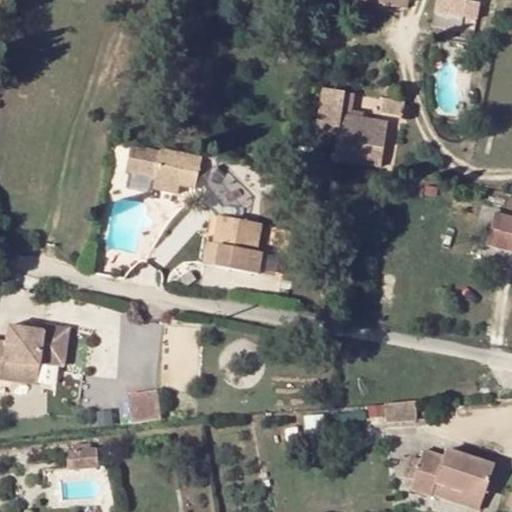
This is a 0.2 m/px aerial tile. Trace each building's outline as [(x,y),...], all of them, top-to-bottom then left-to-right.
[(355,0),(407,9),(408,0),(355,0)] [(455,0),(436,0),(435,12),(463,18),(466,3),(455,1),(455,0)] [(463,18),(435,12),(432,27),(473,35),(479,5),(466,3),(463,18)] [(344,93),(322,89),(316,130),(336,133),(332,160),(381,168),(388,123),(340,115),(341,111),(344,93)] [(353,93),(344,93),(341,111),(350,113),(353,93)] [(385,99),(382,114),(402,117),(405,102),(385,99)] [(156,177),(161,151),(131,145),(126,171),(156,177)] [(195,188),(202,158),(161,149),(161,151),(156,177),(155,180),(179,185),(180,185),(195,188)] [(153,189),(178,195),(180,185),(179,185),(155,180),(153,189)] [(511,218),(495,213),(486,245),(511,252),(511,218)] [(261,224),(218,218),(213,246),(219,247),(215,268),(254,275),(258,275),(262,253),(257,252),(261,224)] [(215,268),(219,247),(213,246),(206,245),(203,266),(215,268)] [(6,343),(0,341),(0,379),(7,381),(37,385),(40,363),(44,331),(43,331),(8,326),(6,343)] [(129,394),(134,424),(167,419),(163,389),(129,394)] [(415,401),(385,405),(387,423),(417,420),(415,401)] [(96,449),(66,451),(68,470),(98,467),(96,449)] [(495,467),(446,450),(444,458),(424,451),(421,459),(414,479),(411,489),(432,495),(433,493),(437,482),(485,498),(495,467)] [(414,479),(421,459),(413,456),(406,477),(414,479)] [(485,498),(437,482),(433,493),(480,509),(485,498)]
